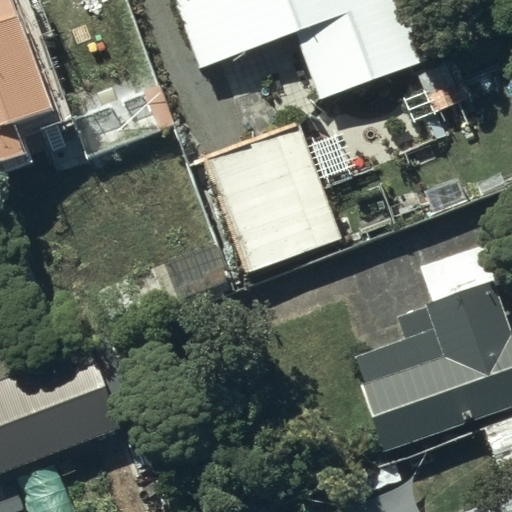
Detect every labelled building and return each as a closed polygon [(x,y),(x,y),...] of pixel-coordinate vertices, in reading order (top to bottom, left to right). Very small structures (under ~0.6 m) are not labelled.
[(0,0),(0,126),(15,121),(4,90),(42,77),(13,0),(0,0)] [(174,0),(197,67),(293,34),(316,103),(429,64),(403,0),(174,0)] [(320,131),(300,139),(295,125),(200,162),(244,275),(339,238),(314,174),(334,167),(320,131)] [(433,307),(423,310),(398,320),(406,340),(353,360),(362,383),(356,385),(382,453),(511,404),(511,334),(508,336),(491,291),(511,283),(511,281),(496,239),(418,268),(433,307)] [(217,244),(163,265),(177,301),(231,281),(217,244)] [(178,313),(102,345),(122,391),(197,358),(178,313)] [(82,353),(0,382),(0,470),(110,432),(82,353)] [(506,497),(467,511),(511,511),(511,443),(490,452),(506,497)]
